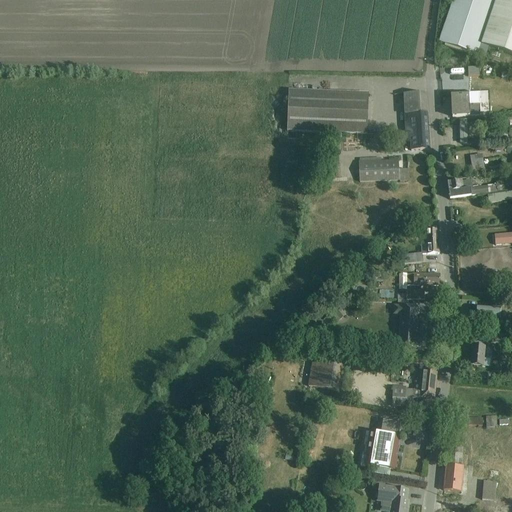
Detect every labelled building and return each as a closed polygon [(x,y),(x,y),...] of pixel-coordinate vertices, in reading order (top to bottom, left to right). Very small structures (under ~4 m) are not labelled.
[(511,0),(453,0),(439,44),(485,59),(489,49),(511,56),(511,0)] [(369,94),(288,91),(287,141),(296,141),(296,132),(329,134),(367,135),(369,94)] [(403,95),(404,116),(427,114),(426,94),(403,95)] [(452,118),(480,117),(480,96),(452,97),(452,118)] [(410,152),(429,151),(427,114),(404,116),(405,143),(410,143),(410,152)] [(462,144),(468,144),(467,121),(459,121),(460,143),(462,144)] [(473,173),(484,171),(482,155),(470,157),(473,173)] [(398,161),(359,163),(359,183),(399,181),(399,182),(408,181),(408,171),(399,171),(398,161)] [(450,200),(502,192),(501,187),(511,185),(511,180),(496,182),(496,185),(471,188),(470,182),(462,183),(462,181),(447,184),(450,200)] [(489,204),(511,200),(511,192),(487,196),(489,204)] [(421,256),(439,255),(438,231),(434,231),(434,230),(433,230),(433,231),(430,231),(430,227),(425,227),(426,246),(420,246),(421,256)] [(511,233),(495,235),(496,245),(511,243),(511,233)] [(409,266),(409,256),(399,256),(400,266),(409,266)] [(407,287),(440,287),(440,275),(399,276),(399,291),(405,291),(407,291),(407,287)] [(379,290),(378,297),(392,298),(393,291),(379,290)] [(407,291),(405,291),(405,295),(397,295),(397,301),(424,301),(424,292),(407,291)] [(397,346),(421,348),(423,334),(417,334),(419,309),(397,308),(397,307),(394,307),(393,316),(400,317),(397,346)] [(476,317),(500,319),(500,309),(477,307),(476,317)] [(471,366),(490,367),(490,360),(484,359),(485,347),(473,346),(471,366)] [(341,366),(312,361),(308,388),(338,393),(341,375),(340,375),(341,366)] [(413,398),(434,400),(437,368),(423,367),(423,368),(419,368),(417,384),(415,384),(415,390),(406,390),(406,388),(393,387),(391,407),(412,408),(413,398)] [(270,400),(260,398),(256,411),(266,414),(270,400)] [(496,417),(486,417),(486,428),(497,428),(496,417)] [(482,419),(463,418),(462,426),(482,427),(482,419)] [(363,465),(395,470),(396,465),(395,465),(396,461),(395,461),(396,453),(398,453),(398,451),(397,451),(398,448),(399,448),(399,447),(398,446),(399,438),(398,438),(400,424),(379,420),(376,433),(369,432),(363,465)] [(457,421),(451,420),(447,466),(446,466),(444,491),(462,493),(464,467),(461,467),(463,449),(454,448),(457,421)] [(495,502),(496,483),(483,482),(482,501),(495,502)] [(407,511),(409,502),(410,501),(407,501),(408,491),(409,491),(409,490),(379,486),(376,503),(381,503),(380,511),(407,511)]
